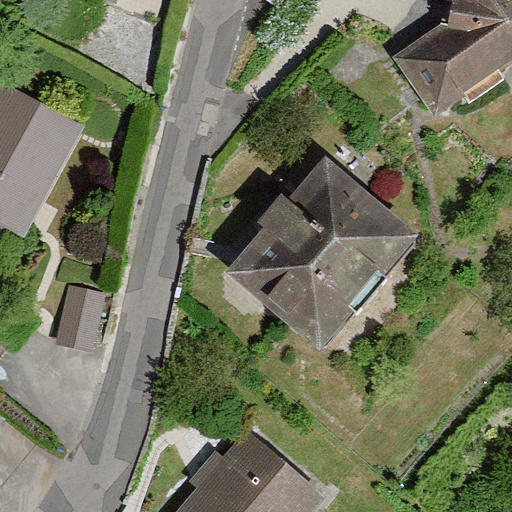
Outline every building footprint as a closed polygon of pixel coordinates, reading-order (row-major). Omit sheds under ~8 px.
[(511,62),(511,0),(446,0),(455,14),(392,57),(432,116),(466,93),(477,109),(511,85),(511,82),(503,69),(511,62)] [(79,128),(0,85),(0,223),(22,235),(79,128)] [(417,236),(326,160),(288,205),(280,198),(257,225),(265,232),(227,277),(317,354),(417,236)] [(113,292),(76,284),(63,345),(100,353),(113,292)] [(0,350),(10,360),(25,343),(0,321),(0,350)] [(201,487),(179,511),(312,511),(322,501),(245,434),(222,460),(215,454),(192,480),(201,487)]
